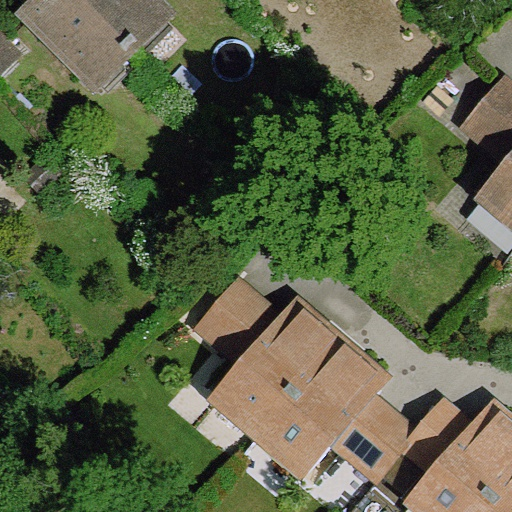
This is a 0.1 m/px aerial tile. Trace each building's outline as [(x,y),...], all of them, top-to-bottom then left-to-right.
[(183,24),(160,0),(52,0),(31,21),(106,99),(183,24)] [(0,35),(0,80),(22,59),(0,35)] [(511,85),(470,136),(511,170),(511,179),(489,207),(511,226),(511,85)] [(0,194),(15,180),(0,165),(0,194)] [(248,271),(203,327),(248,364),(294,308),(248,271)] [(511,511),(511,411),(502,403),(467,444),(307,308),(219,411),(316,494),(345,460),(406,511),(511,511)]
